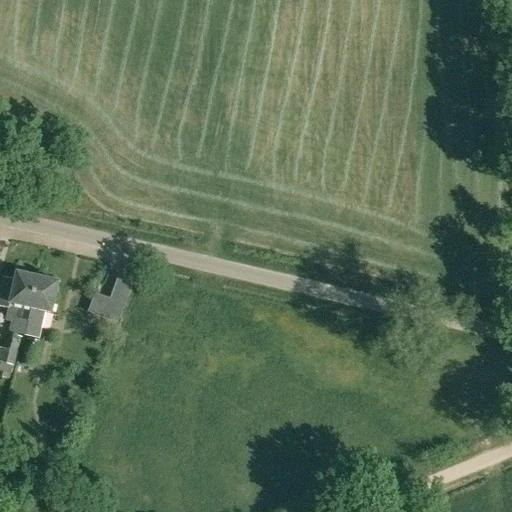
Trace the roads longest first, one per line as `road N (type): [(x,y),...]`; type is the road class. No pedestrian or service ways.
road 1 (unclassified): [(511,334),(0,217)]
road 2 (track): [(340,511),(511,445)]
